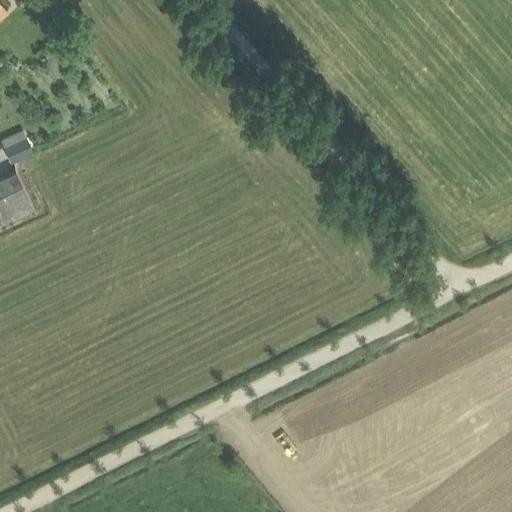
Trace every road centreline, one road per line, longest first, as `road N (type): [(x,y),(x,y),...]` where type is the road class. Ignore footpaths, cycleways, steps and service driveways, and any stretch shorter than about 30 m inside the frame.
road 1 (track): [(511,260),(2,511)]
road 2 (unclassified): [(460,286),(207,0)]
